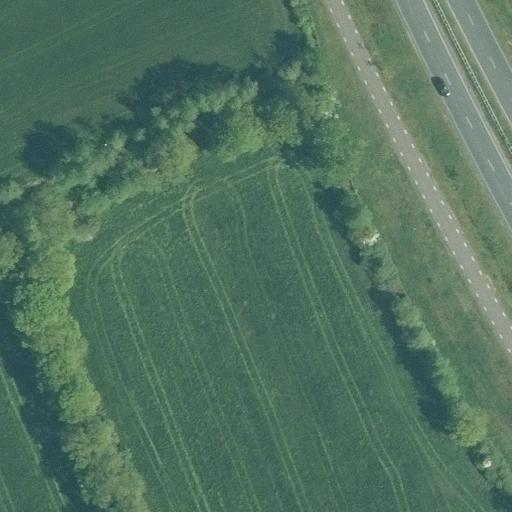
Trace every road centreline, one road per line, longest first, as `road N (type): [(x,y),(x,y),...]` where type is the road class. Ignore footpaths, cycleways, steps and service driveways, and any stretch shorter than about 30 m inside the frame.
road 1 (unclassified): [(511,342),(332,0)]
road 2 (trunk): [(408,0),(511,205)]
